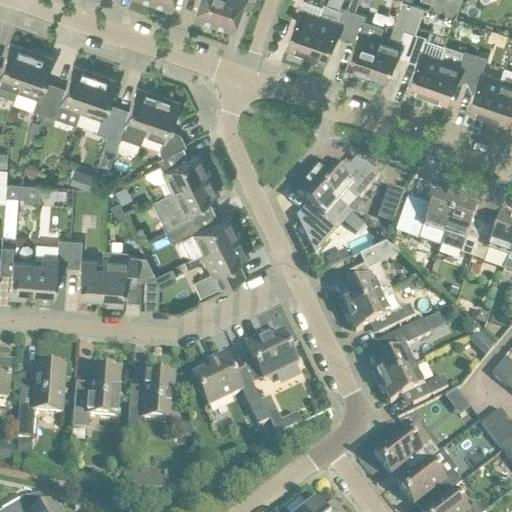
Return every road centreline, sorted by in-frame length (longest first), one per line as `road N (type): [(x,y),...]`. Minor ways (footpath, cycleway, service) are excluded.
road 1 (residential): [(294,276),(176,334),(0,322)]
road 2 (residential): [(511,172),(243,79)]
road 3 (residential): [(243,79),(14,0)]
road 4 (residential): [(294,276),(229,143),(243,79)]
road 5 (residential): [(329,448),(347,434),(356,404),(294,276)]
